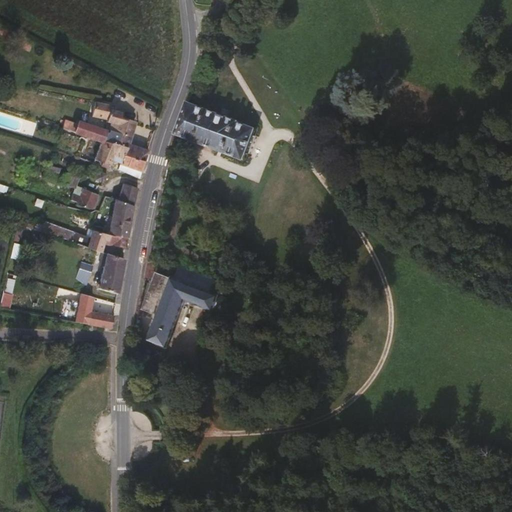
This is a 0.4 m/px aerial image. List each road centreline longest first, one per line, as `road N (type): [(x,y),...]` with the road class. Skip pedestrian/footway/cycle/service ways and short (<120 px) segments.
road 1 (tertiary): [(184,0),(187,63),(143,220),(124,338)]
road 2 (tertiary): [(124,338),(123,511)]
road 3 (unclassified): [(0,333),(124,338)]
